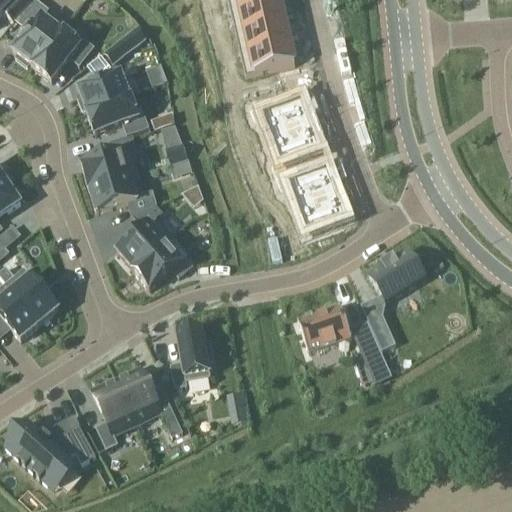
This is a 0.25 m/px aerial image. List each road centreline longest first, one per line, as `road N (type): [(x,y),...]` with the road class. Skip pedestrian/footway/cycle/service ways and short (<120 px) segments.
road 1 (residential): [(393,229),(294,283),(210,297),(119,335)]
road 2 (residential): [(119,335),(80,265),(34,116),(0,92)]
road 3 (residential): [(320,0),(345,121),(393,229)]
road 4 (unclassified): [(394,38),(400,116),(437,202)]
road 5 (unclassified): [(454,191),(426,121),(413,38)]
road 6 (residential): [(119,335),(0,417)]
road 7 (residential): [(511,159),(497,107),(496,31)]
